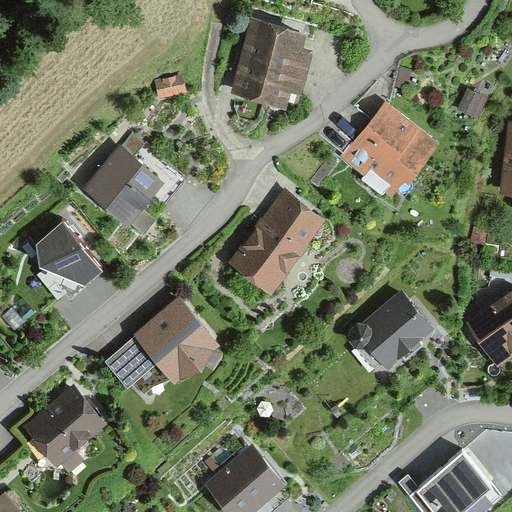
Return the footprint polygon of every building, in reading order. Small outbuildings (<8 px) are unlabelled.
[(309,29),(257,16),(240,86),(292,99),(309,29)] [(433,137),(385,102),(348,154),(396,188),(433,137)] [(160,177),(121,145),(90,184),(128,216),(160,177)] [(321,215),(288,191),(237,259),(270,283),(321,215)] [(99,261),(62,218),(39,237),(42,257),(84,275),(99,261)] [(430,322),(402,290),(359,327),(387,360),(430,322)] [(511,290),(471,320),(497,355),(511,344),(511,290)] [(216,336),(180,295),(109,356),(129,379),(159,353),(176,371),(216,336)] [(103,416),(84,394),(36,435),(56,457),(103,416)] [(251,446),(210,482),(236,511),(242,511),(280,479),(251,446)] [(448,511),(487,478),(462,450),(421,486),(443,511),(448,511)]
